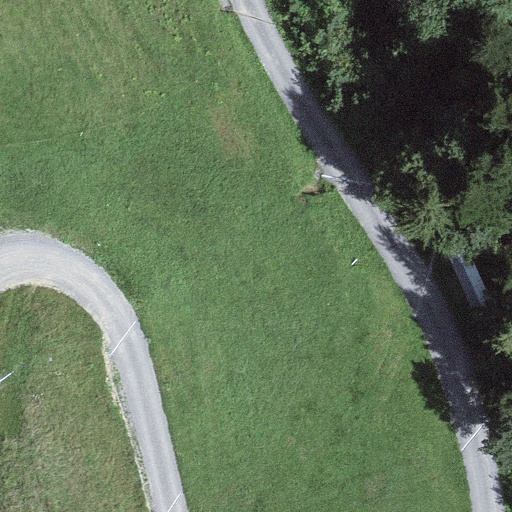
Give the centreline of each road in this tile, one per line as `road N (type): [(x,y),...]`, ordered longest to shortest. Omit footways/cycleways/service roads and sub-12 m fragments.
road 1 (track): [(491,511),(460,378),(430,307),(305,115),(246,0)]
road 2 (track): [(0,266),(59,266),(107,306),(135,375),(167,511)]
